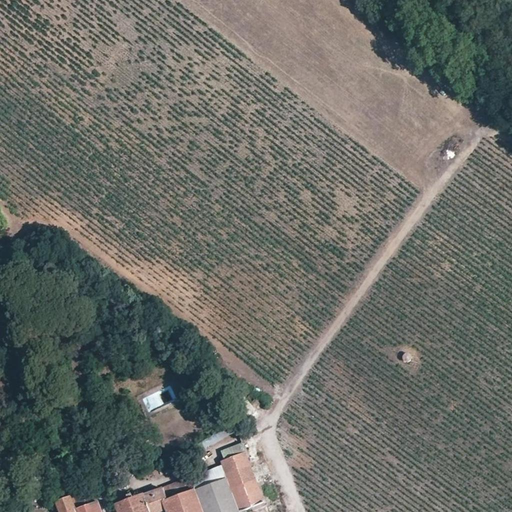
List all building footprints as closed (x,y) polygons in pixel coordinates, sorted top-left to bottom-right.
[(79,393),(68,399),(72,411),(85,406),(79,393)] [(8,409),(0,413),(0,417),(4,426),(16,422),(8,409)] [(235,424),(209,438),(212,445),(239,434),(235,424)] [(261,450),(248,455),(255,477),(269,474),(261,450)] [(251,509),(265,503),(255,477),(248,455),(247,455),(246,454),(222,463),(228,479),(240,511),(241,511),(248,510),(251,509)] [(203,511),(196,491),(190,478),(164,488),(168,500),(164,502),(166,511),(203,511)] [(248,511),(248,510),(241,511),(240,511),(228,479),(196,491),(203,511),(248,511)] [(74,497),(96,490),(94,485),(73,493),(74,497)] [(164,488),(146,496),(151,511),(166,511),(164,502),(168,500),(164,488)] [(151,511),(146,496),(117,506),(118,511),(151,511)] [(79,508),(74,497),(57,503),(60,511),(80,511),(80,510),(79,508)] [(103,511),(100,502),(79,508),(80,510),(80,511),(103,511)] [(259,511),(268,509),(265,503),(251,509),(251,511),(259,511)]
